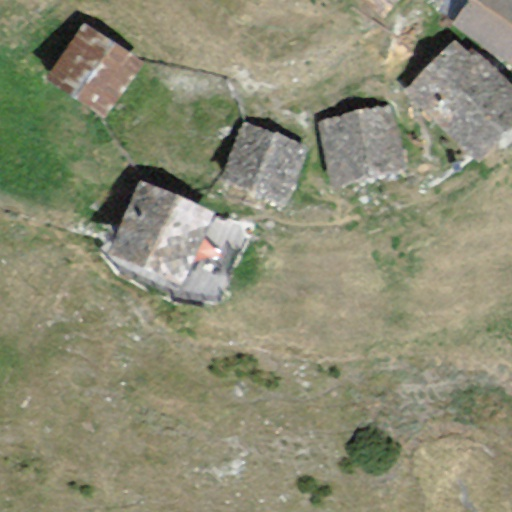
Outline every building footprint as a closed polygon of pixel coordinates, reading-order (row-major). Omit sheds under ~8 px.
[(511,0),(471,0),(458,19),(507,55),(511,48),(511,0)] [(136,62),(86,29),(54,76),(76,91),(103,109),(136,62)] [(511,90),(481,63),(457,42),(414,91),(482,151),(511,116),(511,90)] [(398,166),(386,111),(327,123),(339,178),(368,172),(398,166)] [(300,150),(244,128),(226,174),(254,185),(282,196),(300,150)] [(209,213),(143,185),(116,248),(181,276),(197,239),(209,213)]
